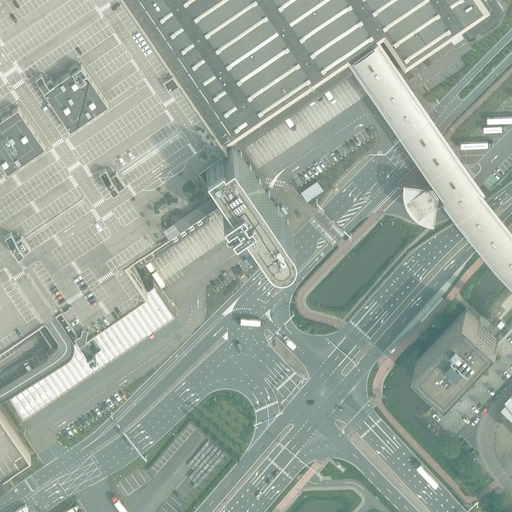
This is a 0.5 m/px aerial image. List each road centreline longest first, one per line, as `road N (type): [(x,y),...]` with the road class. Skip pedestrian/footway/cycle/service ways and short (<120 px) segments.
road 1 (unclassified): [(511,34),(239,305)]
road 2 (unclassified): [(265,316),(511,60)]
road 3 (unclassified): [(239,305),(145,400),(0,505)]
road 4 (unclassified): [(28,511),(154,428),(239,344)]
road 5 (secondary): [(511,197),(437,247),(322,374)]
road 6 (secondary): [(339,394),(511,203)]
road 7 (secondary): [(447,511),(339,394)]
road 8 (secondary): [(317,419),(411,511)]
road 9 (secondary): [(238,511),(317,419)]
